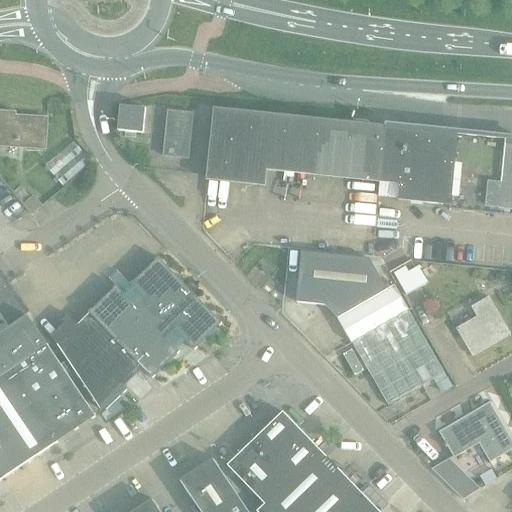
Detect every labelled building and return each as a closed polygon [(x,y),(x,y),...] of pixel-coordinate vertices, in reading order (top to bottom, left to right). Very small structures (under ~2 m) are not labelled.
[(143,134),(145,110),(119,107),(117,132),(143,134)] [(213,110),(209,150),(281,157),(285,117),(213,110)] [(188,159),(192,115),(167,112),(163,157),(188,159)] [(0,146),(44,149),(46,119),(0,115),(0,146)] [(285,117),(281,157),(330,161),(334,122),(285,117)] [(334,122),(330,161),(381,166),(385,127),(334,122)] [(381,166),(379,182),(400,184),(398,199),(398,201),(450,206),(450,211),(511,216),(511,139),(385,127),(381,166)] [(62,186),(90,162),(74,142),(46,166),(62,186)] [(32,216),(43,207),(34,196),(31,198),(23,204),(32,216)] [(262,204),(258,244),(281,246),(285,206),(279,206),(262,204)] [(285,206),(281,246),(304,249),(308,209),(291,207),(285,206)] [(308,209),(304,249),(326,251),(330,211),(314,209),(308,209)] [(326,251),(349,253),(353,213),(347,212),(330,211),(326,251)] [(376,215),(353,213),(349,253),(372,256),(374,234),(376,215)] [(325,306),(337,319),(386,291),(369,260),(301,253),(296,303),(325,306)] [(57,346),(100,410),(102,408),(105,410),(126,391),(123,388),(142,369),(152,379),(179,353),(176,350),(184,341),(194,351),(221,325),(157,258),(130,285),(133,288),(124,296),(115,287),(88,313),(89,314),(77,325),(70,318),(50,337),(56,346),(57,346)] [(392,276),(405,297),(427,284),(417,268),(407,274),(404,269),(392,276)] [(496,275),(496,281),(501,285),(508,282),(508,275),(502,272),(496,275)] [(393,287),(386,291),(337,319),(338,320),(352,345),(408,312),(393,287)] [(476,318),(456,330),(472,357),(509,335),(488,298),(471,308),(476,318)] [(444,374),(408,312),(352,345),(388,406),(433,380),(444,374)] [(0,481),(95,418),(27,316),(0,334),(0,481)] [(351,351),(343,356),(355,376),(363,371),(351,351)] [(444,374),(433,380),(436,385),(447,378),(444,374)] [(452,387),(447,378),(436,385),(441,394),(452,387)] [(510,451),(511,449),(511,443),(488,404),(439,433),(445,443),(443,445),(446,448),(448,447),(454,458),(478,444),(490,463),(500,456),(504,462),(511,457),(509,452),(510,451)] [(378,511),(282,413),(227,467),(264,505),(256,511),(378,511)] [(179,482),(199,511),(247,511),(212,459),(179,482)] [(431,469),(430,469),(460,502),(461,501),(478,491),(447,460),(431,469)] [(479,477),(485,487),(497,479),(491,470),(479,477)] [(133,511),(159,511),(152,500),(133,511)]
